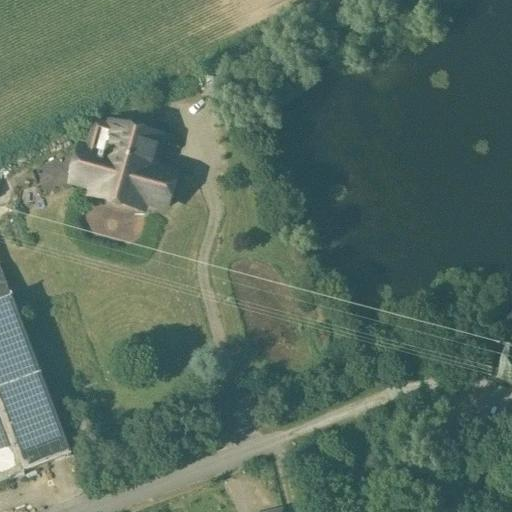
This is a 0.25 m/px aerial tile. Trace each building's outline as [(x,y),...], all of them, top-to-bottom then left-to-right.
[(240,66),(216,69),(220,107),(244,105),(240,66)] [(164,142),(115,126),(106,157),(93,153),(82,186),(95,190),(93,198),(141,213),(144,203),(168,211),(178,179),(154,172),(164,142)] [(83,150),(73,182),(73,183),(82,186),(93,153),(83,150)] [(36,173),(16,178),(16,180),(13,196),(17,210),(48,200),(45,193),(43,193),(42,193),(36,173)] [(0,305),(12,301),(0,267),(0,305)] [(0,305),(0,342),(46,465),(70,456),(12,301),(0,305)] [(0,416),(22,474),(46,465),(0,342),(0,416)] [(0,481),(22,474),(0,416),(0,481)]
